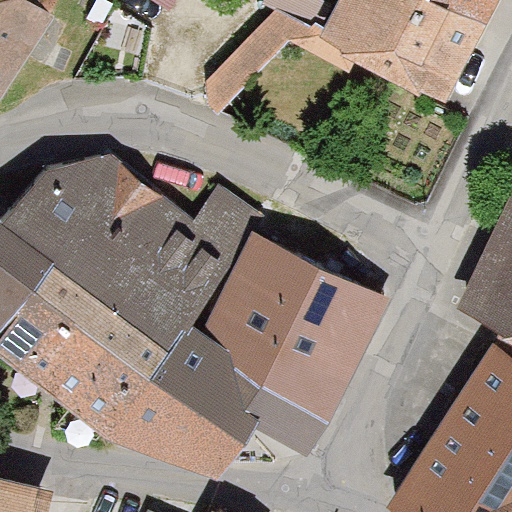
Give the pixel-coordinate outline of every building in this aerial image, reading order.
[(0,0),(0,83),(56,0),(0,0)] [(147,0),(165,12),(172,0),(147,0)] [(195,89),(219,109),(291,43),(350,73),(360,59),(448,98),(500,0),(265,0),(273,6),(195,89)] [(47,165),(0,215),(0,346),(100,429),(221,463),(256,421),(303,448),(385,298),(216,186),(191,215),(107,152),(47,165)] [(511,511),(511,195),(458,314),(497,336),(383,501),(401,511),(511,511)] [(0,475),(0,511),(46,511),(53,488),(0,475)] [(237,511),(213,499),(205,511),(157,511),(141,507),(139,511),(237,511)]
